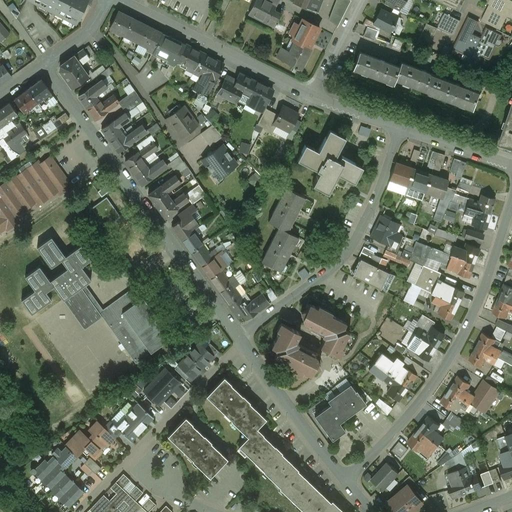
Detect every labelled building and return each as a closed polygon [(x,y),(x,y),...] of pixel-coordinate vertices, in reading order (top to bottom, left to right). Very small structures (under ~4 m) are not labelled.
[(87,0),(30,0),(76,23),(87,0)] [(276,6),(265,0),(255,0),(248,14),(267,24),(272,13),(277,5),(276,5),(276,6)] [(322,0),(294,0),(293,3),(317,13),(322,0)] [(351,1),(349,0),(336,0),(329,20),(337,27),(337,28),(351,1)] [(402,7),(387,0),(385,0),(384,4),(399,12),(402,7)] [(405,0),(402,7),(399,12),(406,15),(412,2),(408,0),(405,0)] [(460,0),(434,0),(455,10),(460,0)] [(491,0),(481,20),(496,28),(502,16),(505,11),(511,14),(511,0),(510,0),(491,0)] [(390,14),(381,10),(373,24),(390,32),(398,17),(390,13),(390,14)] [(119,12),(118,13),(110,29),(125,36),(132,19),(119,12)] [(279,17),(272,13),(267,24),(274,27),(279,17)] [(439,27),(454,34),(461,20),(446,13),(439,27)] [(481,38),(477,36),(472,33),(477,24),(476,22),(477,20),(469,16),(453,49),(480,62),(483,56),(490,59),(496,46),(498,47),(501,46),(503,43),(502,40),(500,39),(502,35),(486,27),(481,38)] [(502,16),(496,28),(499,29),(503,21),(504,18),(504,17),(504,16),(502,16)] [(132,19),(125,36),(139,43),(147,27),(132,19)] [(302,20),(299,26),(294,24),(290,33),(294,35),(292,40),(295,42),(295,41),(297,42),(309,48),(319,28),(302,20)] [(9,35),(0,23),(0,40),(1,42),(9,35)] [(437,28),(426,23),(415,45),(427,50),(437,28)] [(162,34),(147,27),(139,43),(148,48),(146,51),(152,54),(162,34)] [(377,31),(368,27),(364,37),(374,40),(377,31)] [(181,44),(162,34),(152,54),(151,56),(169,66),(181,44)] [(297,42),(291,53),(282,48),(277,58),(300,70),(311,49),(309,48),(297,42)] [(203,55),(185,46),(177,62),(187,67),(186,70),(193,74),(203,55)] [(84,49),(73,57),(79,66),(90,59),(84,49)] [(482,93),(401,62),(399,67),(360,52),(354,69),(393,84),(395,80),(475,110),(482,93)] [(224,66),(203,55),(193,74),(201,78),(202,75),(215,82),(215,81),(220,71),(221,72),(224,66)] [(72,57),(60,66),(58,71),(71,88),(87,77),(79,66),(73,57),(72,57)] [(0,85),(11,77),(2,65),(0,66),(0,85)] [(102,66),(89,76),(92,80),(105,70),(102,66)] [(169,66),(164,76),(169,81),(176,67),(175,66),(174,68),(169,66)] [(256,82),(240,74),(234,85),(232,89),(242,94),(248,97),(256,82)] [(217,93),(213,101),(219,104),(222,97),(230,82),(224,79),(222,84),(217,93)] [(50,92),(41,80),(27,90),(36,103),(39,100),(42,104),(40,105),(44,110),(56,102),(50,93),(50,92)] [(138,95),(127,80),(103,97),(98,100),(101,104),(112,96),(113,98),(122,91),(130,101),(131,100),(138,95)] [(101,81),(90,89),(94,95),(99,92),(105,88),(101,81)] [(222,84),(215,81),(215,82),(211,89),(217,93),(222,84)] [(234,85),(230,82),(222,97),(237,104),(242,94),(232,89),(234,85)] [(272,90),(256,82),(248,97),(249,98),(256,101),(255,104),(256,104),(263,108),(272,90)] [(211,89),(200,84),(195,92),(199,94),(196,100),(206,105),(207,103),(211,105),(213,101),(217,93),(211,89)] [(89,88),(77,97),(86,109),(98,100),(94,95),(90,89),(89,88)] [(27,90),(14,100),(23,112),(27,110),(30,114),(34,111),(37,109),(33,105),(36,103),(27,90)] [(99,92),(94,95),(98,100),(103,97),(99,92)] [(112,96),(101,104),(105,110),(116,102),(113,98),(112,96)] [(256,101),(249,98),(246,104),(254,108),(256,104),(255,104),(256,101)] [(98,100),(86,109),(94,120),(106,111),(101,104),(98,100)] [(130,101),(120,108),(124,113),(125,114),(131,109),(135,115),(139,112),(131,100),(130,101)] [(9,103),(0,109),(0,116),(9,129),(15,125),(11,120),(18,115),(9,103)] [(298,115),(282,106),(277,116),(273,124),(276,126),(289,132),(298,115)] [(195,122),(184,107),(166,120),(177,135),(195,122)] [(511,108),(500,143),(511,146),(511,108)] [(45,116),(40,109),(38,110),(37,109),(34,111),(37,115),(41,119),(45,116)] [(131,109),(125,114),(129,119),(135,115),(131,109)] [(265,109),(257,125),(263,128),(271,112),(265,109)] [(34,111),(30,114),(31,115),(28,117),(30,120),(37,115),(34,111)] [(271,112),(263,128),(272,133),(276,126),(273,124),(277,116),(271,112)] [(124,113),(113,121),(118,128),(129,119),(125,114),(124,113)] [(0,116),(0,127),(1,126),(5,132),(9,129),(0,116)] [(62,116),(52,123),(54,125),(56,128),(66,121),(62,116)] [(113,120),(101,129),(109,140),(121,132),(118,128),(113,121),(113,120)] [(51,121),(44,126),(46,130),(54,125),(52,123),(51,121)] [(195,122),(177,135),(180,139),(198,126),(195,122)] [(156,123),(147,130),(151,135),(160,128),(156,123)] [(18,129),(15,125),(9,129),(17,140),(18,139),(20,142),(25,139),(23,136),(27,133),(21,126),(18,129)] [(54,125),(46,130),(49,133),(56,128),(54,125)] [(126,134),(124,136),(130,144),(146,132),(140,125),(126,134)] [(359,125),(354,147),(366,150),(370,128),(359,125)] [(222,137),(213,126),(201,135),(208,147),(222,137)] [(17,140),(9,129),(5,132),(8,136),(4,139),(9,146),(17,140)] [(121,132),(109,140),(118,153),(130,144),(124,136),(121,132)] [(333,140),(326,136),(318,151),(305,144),(300,153),(307,157),(304,164),(319,172),(312,184),(320,189),(324,182),(331,185),(337,174),(347,179),(350,172),(357,176),(362,167),(336,154),(345,138),(336,133),(333,140)] [(162,153),(154,142),(148,146),(153,152),(141,160),(145,165),(156,156),(162,153)] [(242,142),(240,152),(250,154),(252,143),(242,142)] [(223,145),(202,160),(214,176),(220,172),(223,176),(237,165),(223,145)] [(148,146),(137,154),(141,160),(153,152),(148,146)] [(420,150),(415,149),(411,162),(441,170),(445,154),(421,147),(420,150)] [(136,153),(124,162),(133,173),(145,165),(141,160),(137,154),(136,153)] [(156,156),(145,165),(148,169),(159,161),(156,156)] [(179,156),(169,164),(173,169),(183,162),(179,156)] [(37,161),(17,176),(16,175),(0,186),(0,197),(0,198),(0,231),(6,228),(8,230),(19,222),(16,219),(27,211),(26,210),(35,203),(37,206),(58,192),(60,195),(71,187),(61,173),(58,169),(50,157),(40,164),(37,161)] [(159,161),(148,169),(153,176),(167,166),(162,159),(159,161)] [(183,162),(173,169),(182,181),(187,178),(182,171),(187,167),(183,162)] [(413,168),(395,162),(389,180),(407,186),(413,168)] [(145,165),(133,173),(141,185),(153,176),(148,169),(145,165)] [(277,168),(271,165),(264,180),(268,185),(277,168)] [(431,174),(413,168),(407,186),(424,192),(431,174)] [(448,180),(431,174),(424,192),(442,198),(448,180)] [(174,177),(160,186),(165,193),(178,183),(174,177)] [(202,188),(195,178),(190,182),(195,189),(197,188),(203,197),(206,195),(202,188)] [(470,187),(459,182),(457,187),(467,192),(470,187)] [(109,184),(97,192),(101,197),(112,189),(109,184)] [(159,186),(148,194),(156,206),(168,198),(165,193),(160,186),(159,186)] [(303,197),(286,188),(268,222),(279,228),(285,231),(289,224),(291,225),(301,204),(300,204),(303,197)] [(188,189),(171,202),(175,208),(193,196),(188,189)] [(494,200),(480,195),(478,202),(475,210),(490,214),(494,200)] [(106,198),(92,209),(105,228),(119,217),(106,198)] [(168,198),(156,206),(164,217),(175,208),(171,202),(168,198)] [(478,202),(468,199),(465,206),(475,210),(478,202)] [(192,205),(177,215),(181,220),(188,214),(189,215),(196,210),(192,205)] [(475,210),(465,206),(463,214),(473,217),(475,210)] [(444,218),(454,221),(457,213),(446,210),(444,218)] [(490,214),(475,210),(473,217),(471,223),(485,228),(490,214)] [(181,220),(171,227),(181,240),(197,228),(198,227),(189,215),(188,214),(181,220)] [(381,216),(371,237),(388,246),(386,251),(395,255),(397,255),(404,237),(401,236),(400,238),(393,235),(399,224),(381,216)] [(202,224),(198,227),(198,228),(197,228),(201,233),(206,229),(202,224)] [(197,228),(181,240),(190,253),(202,244),(196,236),(201,233),(197,228)] [(285,231),(279,228),(261,261),(280,271),(281,270),(279,270),(282,264),(284,265),(295,244),(293,243),(296,238),(297,238),(298,237),(285,231)] [(457,236),(436,228),(433,234),(455,243),(457,236)] [(483,236),(468,230),(465,239),(480,244),(483,236)] [(51,237),(37,247),(51,267),(61,260),(67,268),(50,281),(39,266),(25,277),(35,290),(21,300),(31,314),(51,300),(46,292),(53,287),(63,300),(85,285),(91,280),(81,267),(95,257),(85,243),(65,257),(51,237)] [(401,254),(409,258),(416,241),(408,237),(401,254)] [(451,256),(417,242),(413,252),(414,253),(415,252),(427,257),(427,258),(447,266),(446,269),(455,273),(460,259),(451,256)] [(202,244),(190,253),(199,266),(217,254),(225,248),(221,243),(208,252),(202,244)] [(479,252),(465,246),(463,252),(460,259),(474,265),(479,252)] [(374,252),(364,248),(359,258),(360,259),(369,263),(374,252)] [(463,252),(454,248),(451,256),(460,259),(463,252)] [(395,255),(386,251),(384,255),(393,260),(395,255)] [(427,257),(415,252),(414,253),(410,261),(423,267),(427,258),(427,257)] [(217,254),(199,266),(209,279),(221,270),(215,261),(220,258),(217,254)] [(410,261),(397,255),(394,261),(408,267),(410,261)] [(369,263),(360,259),(351,275),(381,290),(389,273),(369,263)] [(474,265),(460,259),(455,273),(469,278),(474,265)] [(221,270),(209,279),(218,292),(236,280),(246,272),(243,268),(227,279),(221,270)] [(439,276),(422,269),(414,285),(421,289),(435,296),(439,289),(441,284),(437,282),(439,276)] [(236,280),(218,292),(227,305),(240,296),(234,288),(239,284),(236,280)] [(450,288),(441,283),(441,284),(439,289),(448,293),(450,288)] [(412,284),(403,301),(412,306),(421,289),(414,285),(412,284)] [(85,285),(63,300),(84,329),(102,317),(101,316),(102,316),(99,312),(103,310),(85,285)] [(511,288),(504,285),(498,299),(511,305),(511,301),(511,288)] [(134,287),(119,298),(122,302),(102,316),(101,316),(102,317),(135,363),(150,353),(151,353),(171,338),(142,298),(134,287)] [(464,294),(451,288),(450,288),(448,293),(445,300),(458,307),(464,294)] [(448,293),(439,289),(435,296),(445,300),(448,293)] [(240,296),(227,305),(237,318),(243,314),(254,306),(251,301),(246,305),(240,296)] [(258,296),(251,301),(254,306),(255,306),(261,301),(258,296)] [(445,300),(435,296),(432,303),(441,308),(445,300)] [(119,298),(103,310),(99,312),(102,316),(122,302),(119,298)] [(511,305),(498,299),(492,313),(505,318),(508,311),(511,305)] [(458,307),(445,300),(441,308),(438,314),(451,321),(458,307)] [(346,323),(330,315),(330,316),(317,309),(317,308),(309,304),(306,310),(300,312),(304,323),(323,333),(322,336),(325,337),(320,346),(336,355),(340,347),(341,348),(349,333),(345,331),(344,327),(346,323)] [(254,306),(243,314),(246,319),(258,311),(255,306),(254,306)] [(509,325),(498,320),(495,327),(506,331),(509,325)] [(316,357),(296,346),(298,344),(295,342),(300,333),(284,325),(280,332),(279,332),(271,347),(275,349),(276,353),(274,357),(289,365),(290,364),(303,371),(303,372),(311,375),(314,370),(320,368),(316,357)] [(428,333),(420,327),(415,335),(424,340),(428,333)] [(428,333),(424,340),(436,347),(444,334),(432,327),(428,333)] [(415,335),(415,334),(408,346),(416,351),(424,340),(415,335)] [(501,343),(483,334),(476,347),(489,354),(498,359),(502,351),(498,349),(501,343)] [(416,351),(416,353),(428,360),(436,347),(424,340),(416,351)] [(199,343),(189,354),(203,367),(213,357),(205,349),(199,343)] [(205,349),(213,357),(218,352),(210,344),(205,349)] [(489,354),(476,347),(469,360),(482,367),(485,361),(489,354)] [(511,356),(502,351),(498,359),(504,362),(511,366),(511,356)] [(189,354),(179,365),(189,375),(192,378),(203,367),(189,354)] [(498,359),(489,354),(485,361),(500,368),(504,362),(498,359)] [(390,360),(388,364),(378,357),(373,364),(387,374),(396,380),(405,368),(401,366),(404,363),(396,357),(393,362),(390,360)] [(423,369),(412,362),(408,367),(419,375),(423,369)] [(189,375),(179,365),(174,369),(185,379),(189,375)] [(405,368),(396,380),(408,389),(417,377),(405,368)] [(165,369),(143,391),(158,405),(180,383),(165,369)] [(396,380),(387,374),(385,377),(382,380),(391,387),(396,380)] [(282,452),(275,446),(274,446),(263,435),(263,434),(257,428),(266,419),(249,403),(250,402),(243,395),(242,396),(231,384),(224,377),(207,395),(231,419),(248,436),(238,445),(263,469),(263,470),(279,486),(279,487),(298,505),(300,507),(304,511),(343,511),(331,500),(330,502),(297,470),(298,469),(281,453),(282,452)] [(470,385),(458,377),(450,390),(462,398),(466,391),(470,385)] [(498,383),(488,377),(485,382),(495,387),(498,383)] [(408,389),(396,380),(391,387),(387,392),(398,401),(408,389)] [(485,382),(475,397),(466,391),(462,398),(470,404),(479,409),(484,413),(500,390),(495,387),(485,382)] [(330,405),(314,416),(332,440),(345,431),(339,423),(366,404),(357,391),(355,392),(350,385),(327,401),(330,405)] [(462,398),(450,390),(442,402),(453,410),(458,404),(462,398)] [(392,408),(379,398),(375,403),(387,416),(392,408)] [(470,404),(462,398),(458,404),(466,409),(470,404)] [(121,410),(126,415),(133,407),(128,402),(121,410)] [(154,418),(137,402),(137,403),(133,407),(126,415),(142,430),(147,426),(146,425),(154,418)] [(479,409),(470,404),(466,409),(474,415),(479,409)] [(462,420),(452,412),(447,418),(457,426),(462,420)] [(142,430),(126,415),(126,416),(116,426),(115,427),(120,432),(131,442),(137,435),(138,435),(142,430)] [(203,436),(192,425),(192,424),(185,417),(167,436),(192,460),(192,461),(209,477),(227,459),(210,443),(211,442),(204,435),(203,436)] [(429,417),(419,430),(430,439),(436,431),(440,426),(429,417)] [(457,426),(447,418),(443,424),(453,432),(457,426)] [(89,429),(93,433),(88,439),(80,430),(65,445),(76,456),(85,447),(90,451),(88,453),(94,458),(101,451),(99,449),(104,444),(106,446),(115,438),(104,427),(97,421),(89,429)] [(116,426),(110,421),(104,427),(115,437),(120,432),(115,427),(116,426)] [(419,430),(407,444),(427,460),(438,445),(430,439),(419,430)] [(436,431),(430,439),(438,445),(444,438),(436,431)] [(505,436),(503,437),(498,439),(503,453),(501,454),(505,464),(511,461),(511,454),(511,450),(505,436)] [(402,457),(409,448),(400,441),(393,449),(402,457)] [(477,441),(471,445),(474,450),(479,447),(477,441)] [(61,450),(57,446),(50,454),(63,466),(68,461),(69,462),(75,455),(76,456),(65,445),(61,450)] [(453,457),(447,452),(438,464),(441,466),(446,463),(453,457)] [(461,452),(453,457),(459,471),(467,468),(461,452)] [(100,468),(89,457),(84,463),(95,474),(100,468)] [(453,457),(446,463),(450,474),(451,474),(459,471),(453,457)] [(81,494),(45,458),(32,471),(50,488),(50,489),(69,507),(81,494)] [(511,461),(505,464),(500,466),(505,479),(511,476),(511,461)] [(387,463),(371,480),(383,491),(399,473),(387,463)] [(467,468),(459,471),(462,480),(470,477),(467,468)] [(496,469),(489,472),(494,484),(500,481),(496,469)] [(459,471),(451,474),(455,483),(462,480),(459,471)] [(122,474),(115,482),(122,489),(130,481),(122,474)] [(470,477),(462,480),(467,493),(482,488),(477,475),(470,477)] [(420,488),(410,476),(404,481),(408,485),(409,485),(415,493),(420,488)] [(455,483),(448,485),(453,499),(467,493),(462,480),(455,483)] [(103,495),(88,510),(90,511),(111,511),(116,508),(123,500),(128,495),(122,489),(115,482),(110,488),(115,493),(109,501),(103,495)] [(408,485),(388,502),(388,504),(392,508),(391,509),(391,511),(390,511),(411,511),(423,502),(415,493),(409,485),(408,485)] [(136,487),(128,495),(134,501),(142,493),(136,487)] [(121,511),(120,511),(116,508),(111,511),(135,511),(141,507),(134,501),(128,495),(123,500),(128,505),(121,511)] [(149,499),(141,507),(146,511),(147,511),(155,505),(149,499)]
